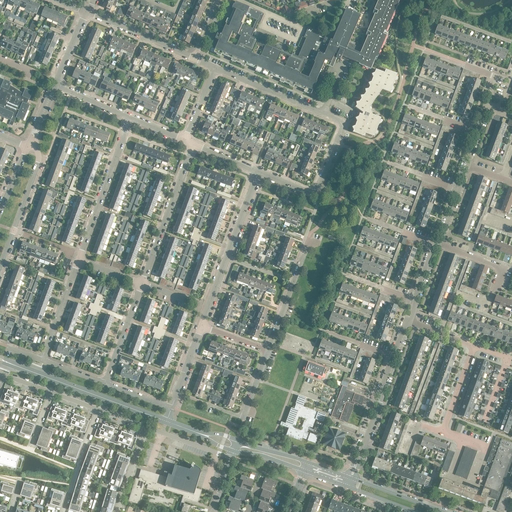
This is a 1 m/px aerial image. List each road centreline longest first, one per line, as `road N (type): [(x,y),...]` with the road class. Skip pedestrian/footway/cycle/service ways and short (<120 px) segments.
road 1 (residential): [(314,193),(341,123),(217,68)]
road 2 (tertiary): [(166,421),(11,364)]
road 3 (residential): [(78,261),(130,118)]
road 4 (residential): [(141,286),(194,144)]
road 5 (residential): [(460,294),(488,304),(501,268),(438,244)]
